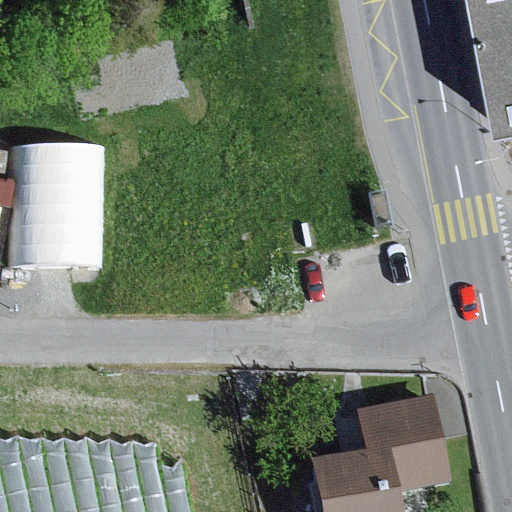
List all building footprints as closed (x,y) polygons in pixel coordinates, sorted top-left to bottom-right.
[(511,0),(481,0),(507,131),(511,130),(511,0)] [(107,259),(108,137),(20,136),(18,258),(107,259)] [(0,189),(0,243),(10,191),(0,189)] [(385,195),(366,199),(372,232),(391,229),(385,195)] [(367,455),(309,467),(317,511),(399,511),(396,494),(449,483),(433,402),(359,417),(367,455)]
